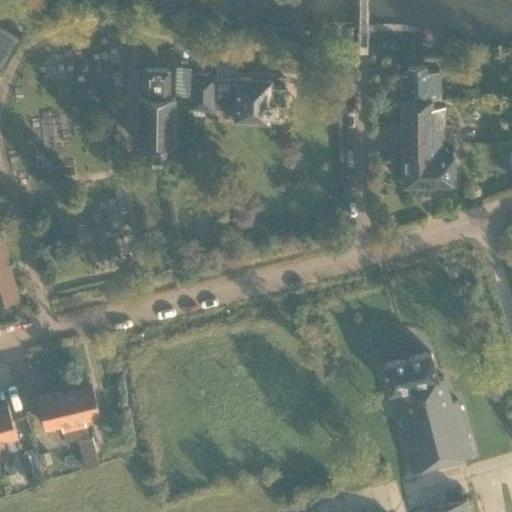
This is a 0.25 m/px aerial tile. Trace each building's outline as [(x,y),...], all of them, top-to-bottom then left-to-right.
[(402,97),(432,97),(432,96),(426,96),(426,91),(439,91),(439,70),(426,70),(426,65),(407,65),(408,73),(401,73),(402,97)] [(145,141),(145,149),(166,148),(165,140),(173,140),(174,93),(168,93),(168,66),(144,66),(144,78),(138,78),(137,142),(145,141)] [(213,103),(214,77),(215,73),(192,72),(190,106),(213,107),(213,103)] [(273,103),(284,103),(285,85),(269,84),(270,77),(237,75),(237,78),(214,77),(213,103),(228,103),(228,115),(237,115),(272,116),(273,103)] [(432,97),(402,97),(403,183),(455,182),(454,142),(454,124),(445,124),(444,105),(432,105),(432,97)] [(0,263),(9,261),(0,230),(0,263)] [(0,263),(0,300),(19,295),(9,261),(0,263)] [(402,413),(399,413),(397,414),(412,470),(473,453),(458,398),(451,400),(444,375),(437,376),(431,351),(383,364),(390,390),(396,388),(402,413)] [(65,389),(77,437),(89,435),(84,416),(100,412),(93,382),(65,389)] [(65,440),(77,437),(65,389),(37,396),(45,426),(61,422),(65,440)] [(0,405),(0,458),(8,456),(2,438),(18,433),(8,403),(0,405)] [(92,436),(78,439),(85,467),(99,464),(92,436)] [(21,454),(29,481),(43,477),(35,450),(21,454)] [(49,450),(38,453),(40,464),(52,461),(49,450)] [(470,511),(467,497),(415,510),(415,511),(470,511)]
